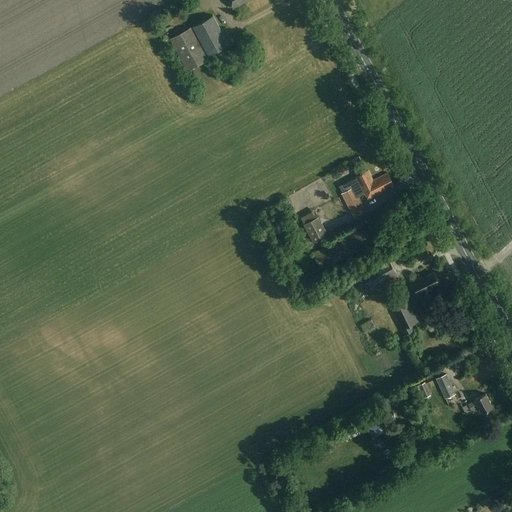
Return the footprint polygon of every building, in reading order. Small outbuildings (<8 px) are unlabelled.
[(191,7),(188,1),(178,7),(179,10),(159,21),(162,25),(182,15),(181,12),(191,7)] [(229,43),(213,14),(193,25),(208,54),(229,43)] [(209,59),(191,26),(171,37),(173,42),(170,44),(172,49),(176,47),(189,70),(209,59)] [(241,47),(248,43),(243,35),(236,39),(241,47)] [(374,179),(369,170),(357,176),(361,184),(342,194),(342,195),(339,196),(342,203),(346,201),(353,216),(366,210),(358,196),(369,190),(372,196),(386,189),(385,187),(394,183),(388,172),(374,179)] [(329,234),(319,216),(303,224),(313,243),(329,234)] [(382,238),(373,222),(313,253),(322,270),(382,238)] [(400,279),(389,259),(363,273),(374,293),(400,279)] [(441,284),(435,271),(422,277),(421,276),(413,280),(418,290),(412,293),(415,300),(423,296),(422,294),(441,284)] [(405,334),(415,330),(412,324),(419,320),(409,300),(392,308),(405,334)] [(376,330),(371,320),(362,325),(367,335),(376,330)] [(441,389),(451,384),(446,374),(436,379),(441,389)] [(431,395),(425,382),(419,385),(425,398),(431,395)] [(451,384),(441,389),(445,398),(455,394),(451,384)] [(494,406),(487,392),(475,398),(476,399),(468,403),(472,410),(480,406),(483,411),(494,406)] [(454,436),(446,437),(447,446),(455,445),(454,436)]
